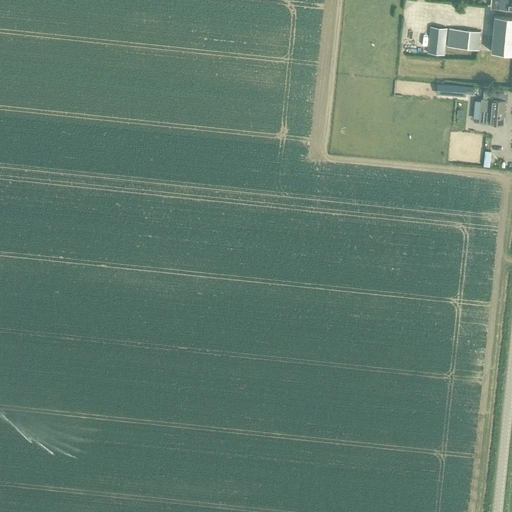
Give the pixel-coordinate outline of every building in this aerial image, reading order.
[(511,0),(499,0),(498,9),(511,10),(511,0)] [(490,52),(511,54),(511,17),(493,16),(490,52)] [(428,53),(444,55),(447,29),(430,27),(428,53)] [(447,47),(478,50),(480,32),(449,29),(447,47)] [(437,84),(436,91),(464,93),(472,94),(472,87),(437,84)] [(482,98),(480,122),(488,122),(503,124),(505,101),(497,100),(498,93),(483,91),(483,98),(482,98)]
